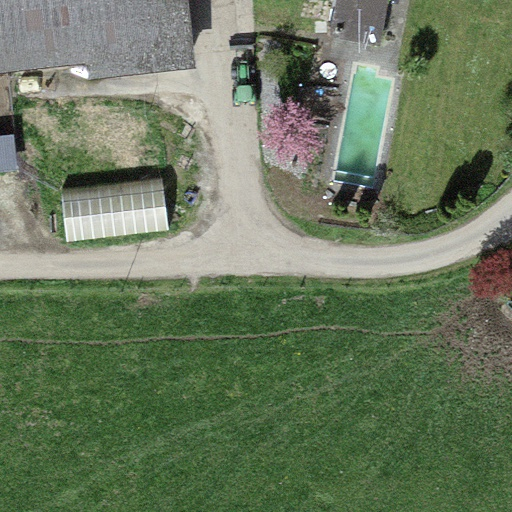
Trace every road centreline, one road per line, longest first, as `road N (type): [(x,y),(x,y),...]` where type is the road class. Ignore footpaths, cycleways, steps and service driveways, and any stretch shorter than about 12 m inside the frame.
road 1 (track): [(511,222),(443,269),(0,279)]
road 2 (track): [(210,0),(229,191),(247,276)]
